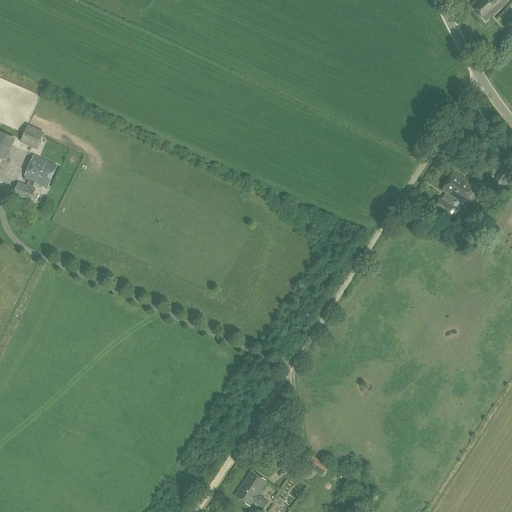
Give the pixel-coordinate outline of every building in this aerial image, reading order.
[(476,0),(471,4),(486,21),(508,2),(506,0),(476,0)] [(21,142),(37,150),(45,133),(28,125),(21,142)] [(0,158),(6,161),(16,139),(0,131),(0,158)] [(14,194),(30,201),(35,189),(33,188),(36,182),(48,187),(57,165),(34,155),(25,177),(30,179),(27,185),(19,182),(14,194)] [(494,181),(505,189),(511,180),(511,171),(505,166),(494,181)] [(433,207),(448,216),(449,215),(451,216),(452,215),(455,212),(454,210),(453,209),(454,206),(451,204),(454,198),(464,204),(476,186),(454,172),(442,190),(447,194),(443,200),(439,197),(433,207)] [(264,441),(273,447),(279,438),(269,432),(264,441)] [(306,465),(324,476),(329,467),(311,456),(306,465)] [(253,502),(265,510),(269,502),(257,495),(267,481),(251,471),(235,496),(250,506),(253,502)]
